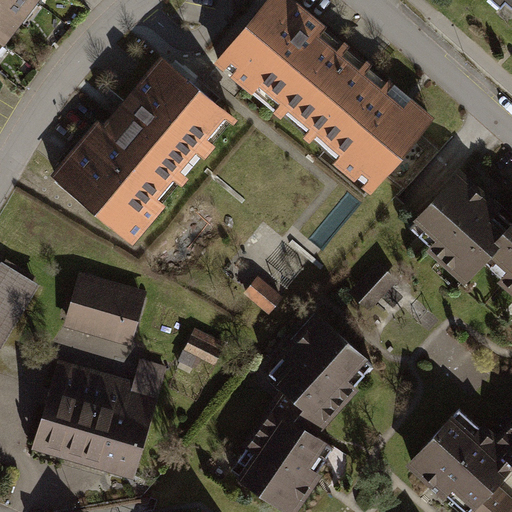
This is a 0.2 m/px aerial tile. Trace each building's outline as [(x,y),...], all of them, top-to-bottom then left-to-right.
[(0,0),(0,9),(31,32),(47,11),(32,0),(0,0)] [(54,0),(32,0),(47,11),(54,0)] [(289,0),(267,0),(215,64),(374,194),(435,119),(289,0)] [(511,0),(494,0),(511,15),(511,0)] [(0,40),(16,52),(31,32),(0,9),(0,40)] [(0,73),(16,52),(0,40),(0,73)] [(236,122),(158,54),(52,174),(130,243),(236,122)] [(416,218),(483,280),(491,272),(511,249),(511,213),(463,168),(416,218)] [(511,249),(491,272),(511,291),(511,249)] [(369,274),(355,284),(371,304),(405,278),(383,250),(363,266),(369,274)] [(40,285),(0,260),(0,349),(1,350),(40,285)] [(61,328),(128,347),(145,290),(78,271),(61,328)] [(270,310),(284,292),(260,273),(245,291),(270,310)] [(375,364),(323,317),(269,377),(320,424),(375,364)] [(129,481),(163,368),(136,360),(130,380),(64,361),(36,454),(129,481)] [(233,469),(292,509),(335,444),(276,405),(233,469)] [(511,461),(462,418),(417,470),(464,511),(507,511),(511,507),(511,461)]
